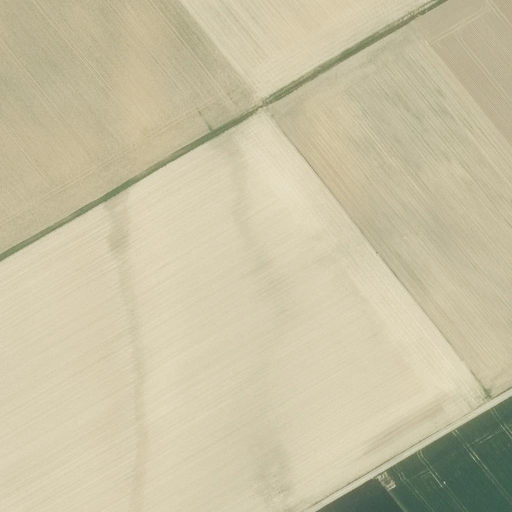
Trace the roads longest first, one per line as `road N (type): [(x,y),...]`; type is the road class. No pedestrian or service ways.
road 1 (track): [(458,0),(0,265)]
road 2 (track): [(323,511),(511,401)]
